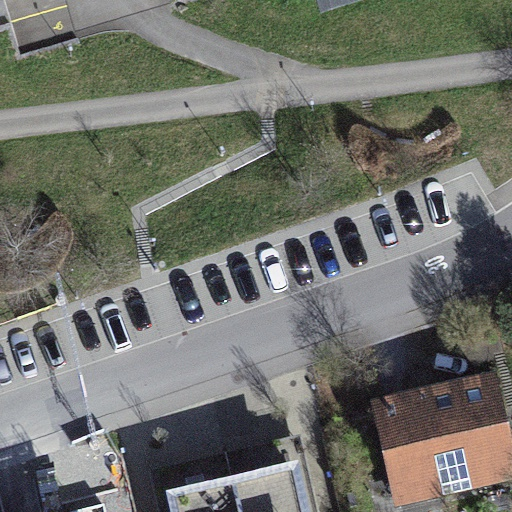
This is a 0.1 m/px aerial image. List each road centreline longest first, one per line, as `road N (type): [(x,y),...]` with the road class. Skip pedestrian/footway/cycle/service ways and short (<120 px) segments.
road 1 (residential): [(511,252),(0,425)]
road 2 (track): [(511,57),(0,118)]
